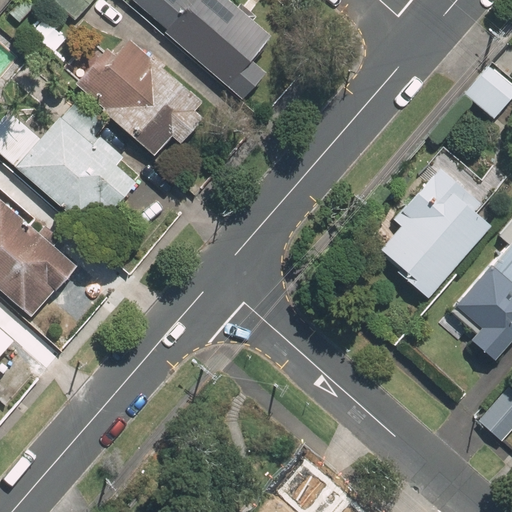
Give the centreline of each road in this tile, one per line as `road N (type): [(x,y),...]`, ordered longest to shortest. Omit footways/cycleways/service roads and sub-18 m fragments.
road 1 (residential): [(218,278),(480,511)]
road 2 (tertiary): [(422,39),(218,278)]
road 3 (tertiary): [(218,278),(16,511)]
